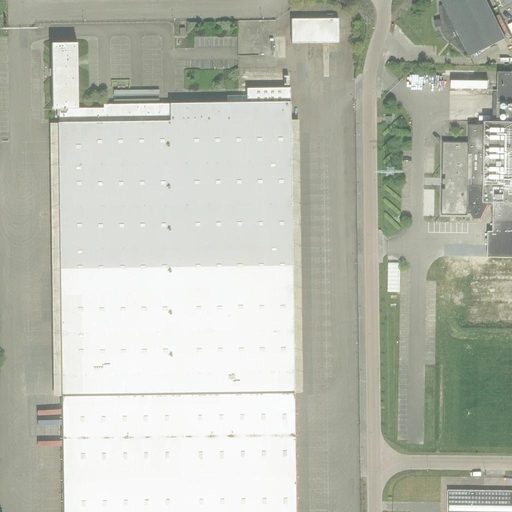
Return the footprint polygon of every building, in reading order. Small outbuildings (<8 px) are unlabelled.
[(442,30),(443,34),(492,10),(486,0),(441,0),(443,5),(440,7),(442,30)] [(511,0),(500,0),(504,8),(511,4),(511,0)] [(506,39),(492,10),(443,34),(445,37),(463,52),(466,51),(469,57),(506,39)] [(292,43),(339,43),(338,19),(291,19),(292,43)] [(296,511),(291,160),(290,88),(247,88),(247,102),(103,104),(103,108),(78,108),(77,43),(52,43),(53,109),(57,109),(57,116),(57,115),(57,110),(54,110),(53,110),(53,111),(54,111),(55,116),(55,118),(59,118),(59,122),(58,122),(63,511),(296,511)] [(442,189),(442,215),(468,216),(468,214),(471,214),(473,219),(481,219),(488,205),(494,205),(493,232),(488,232),(488,257),(511,257),(511,72),(498,72),(498,92),(497,122),(485,122),(485,125),(469,125),(469,142),(443,142),(442,175),(445,175),(445,179),(443,179),(442,186),(445,186),(445,189),(442,189)] [(429,258),(427,338),(450,339),(449,369),(511,369),(511,259),(474,258),(474,259),(451,258),(429,258)] [(511,511),(511,491),(448,490),(447,511),(511,511)]
